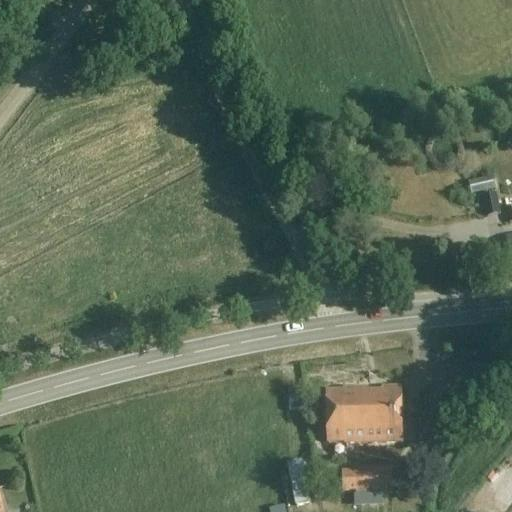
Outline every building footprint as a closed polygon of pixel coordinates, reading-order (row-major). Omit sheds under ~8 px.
[(472,195),(495,190),(492,178),(470,183),(472,195)] [(483,198),(486,217),(500,215),(496,195),(483,198)] [(474,366),(467,390),(495,398),(502,374),(474,366)] [(403,388),(381,388),(381,392),(368,392),(368,388),(344,389),(344,391),(329,391),(329,444),(403,443),(403,388)] [(432,390),(434,416),(435,428),(456,427),(455,415),(467,414),(466,388),(432,390)] [(392,494),(392,468),(356,469),(356,472),(342,473),(342,492),(356,492),(356,495),(392,494)]
